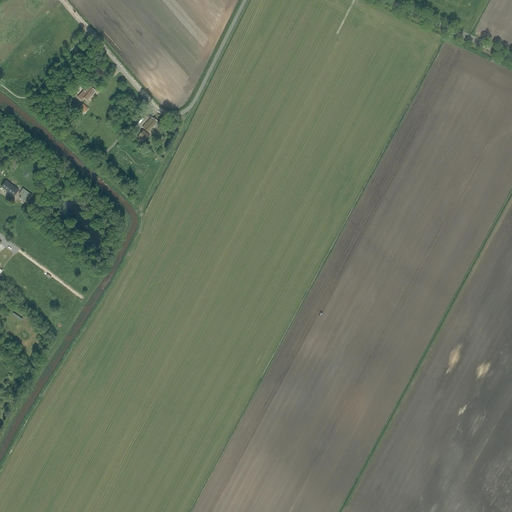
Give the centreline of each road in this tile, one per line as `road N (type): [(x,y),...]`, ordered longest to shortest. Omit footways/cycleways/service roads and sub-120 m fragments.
road 1 (unclassified): [(245,0),(192,105),(172,114),(153,108),(59,0)]
road 2 (tertiary): [(511,57),(388,0)]
